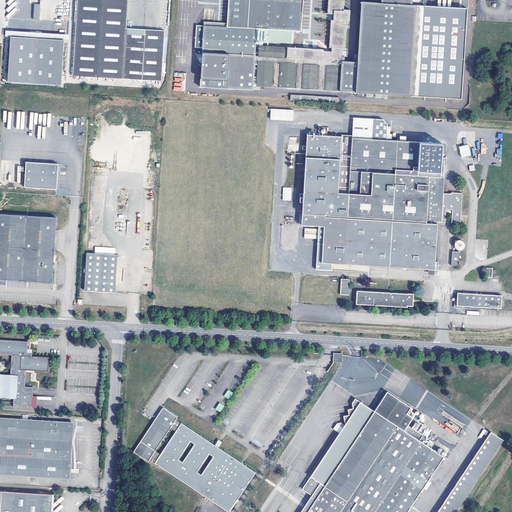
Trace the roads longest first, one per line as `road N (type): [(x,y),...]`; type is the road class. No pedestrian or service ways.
road 1 (unclassified): [(119,327),(511,351)]
road 2 (unclassified): [(108,511),(119,327)]
road 3 (unknown): [(138,247),(118,242),(108,225),(113,136)]
